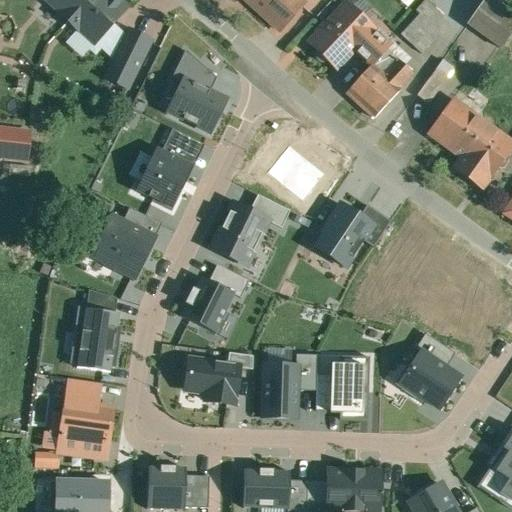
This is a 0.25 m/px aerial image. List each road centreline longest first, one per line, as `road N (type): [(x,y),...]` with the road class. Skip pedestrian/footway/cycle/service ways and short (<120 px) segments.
road 1 (residential): [(275,74),(154,308),(140,399),(142,422),(154,437),(422,448),(449,439),(511,347)]
road 2 (residential): [(275,74),(511,261)]
